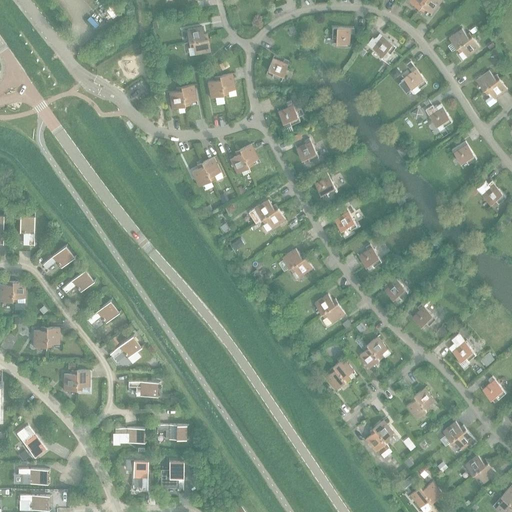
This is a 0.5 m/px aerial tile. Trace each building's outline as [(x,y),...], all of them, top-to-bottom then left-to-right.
[(420,8),(425,0),(409,0),(409,1),(420,8)] [(441,0),(425,0),(420,8),(424,12),(426,9),(432,13),(442,0),(441,0)] [(188,42),(208,39),(207,33),(203,34),(202,27),(186,30),(188,42)] [(350,33),(354,33),(354,28),(333,27),(332,37),(337,38),(337,44),(350,44),(350,33)] [(456,48),(472,36),(469,32),(466,34),(462,28),(449,38),(456,48)] [(379,40),(373,48),(383,56),(387,51),(390,54),(397,46),(380,33),(376,37),(379,40)] [(472,36),(456,48),(459,52),(462,50),(467,56),(480,47),(472,36)] [(379,40),(376,37),(374,39),(372,37),(367,44),(373,48),(379,40)] [(208,39),(188,42),(189,47),(193,47),(194,54),(210,51),(208,39)] [(357,52),(362,56),(367,51),(361,47),(357,52)] [(284,59),(283,62),(272,58),(267,70),(273,72),(272,77),(281,80),(289,61),(284,59)] [(412,93),(415,94),(420,90),(419,88),(427,82),(411,61),(406,64),(412,71),(404,78),(412,88),(410,90),(412,93)] [(484,90),(500,78),(497,74),(494,76),(489,70),(476,80),(484,90)] [(219,76),(223,95),(228,94),(227,91),(235,89),(232,73),(219,76)] [(210,97),(223,95),(219,76),(214,77),(215,80),(207,82),(210,97)] [(500,78),(484,90),(487,94),(488,94),(490,97),(485,100),(490,106),(497,101),(494,98),(507,89),(500,78)] [(181,86),(184,106),(190,105),(189,101),(196,100),(193,84),(181,86)] [(172,108),(184,106),(181,86),(176,87),(176,91),(169,92),(172,108)] [(289,121),(291,125),(301,121),(292,101),(287,103),(288,107),(278,111),(284,123),(289,121)] [(444,127),(452,121),(441,103),(434,108),(432,105),(425,109),(436,126),(441,123),(444,127)] [(290,136),(293,141),(302,137),(300,132),(290,136)] [(308,157),(310,161),(319,157),(309,137),(304,140),(306,143),(296,148),(302,160),(308,157)] [(466,160),(468,164),(477,158),(465,140),(452,149),(461,163),(466,160)] [(239,149),(248,167),(253,165),(251,162),(258,158),(251,144),(239,149)] [(236,173),(248,167),(239,149),(235,152),(236,155),(229,158),(236,173)] [(201,163),(210,180),(215,178),(213,175),(220,172),(213,157),(201,163)] [(198,186),(210,180),(201,163),(197,165),(198,168),(191,171),(198,186)] [(326,192),(329,196),(338,191),(327,172),(322,175),(324,178),(315,183),(321,195),(326,192)] [(485,181),(477,188),(482,194),(491,204),(495,200),(499,203),(506,196),(492,181),(488,184),(485,181)] [(262,219),(278,208),(275,203),(272,205),(268,199),(255,208),(262,219)] [(346,227),(349,231),(358,226),(346,207),(342,210),(344,213),(334,219),(341,230),(346,227)] [(278,208),(262,219),(265,223),(268,221),(272,228),(285,219),(278,208)] [(28,244),(34,245),(34,216),(20,215),(19,232),(28,232),(28,244)] [(371,263),(374,267),(382,261),(370,243),(365,246),(368,249),(359,256),(366,266),(371,263)] [(61,268),(64,265),(74,257),(65,245),(42,264),(46,268),(55,261),(61,268)] [(289,268),(306,257),(303,252),(300,254),(296,248),(282,257),(289,268)] [(306,257),(289,268),(292,272),(295,270),(300,276),(313,267),(306,257)] [(75,285),(80,292),(93,281),(84,269),(62,288),(65,292),(75,285)] [(255,279),(260,286),(265,283),(261,276),(255,279)] [(398,295),(401,298),(408,292),(394,276),(390,279),(392,282),(384,289),(393,299),(398,295)] [(0,300),(12,301),(12,281),(7,281),(7,285),(0,284),(0,300)] [(12,281),(12,301),(17,301),(17,297),(25,298),(25,281),(12,281)] [(322,313),(338,302),(335,298),(332,300),(328,294),(315,303),(322,313)] [(100,316),(106,323),(119,312),(109,300),(87,319),(91,323),(100,316)] [(338,302),(322,313),(325,318),(323,319),(327,325),(345,313),(338,302)] [(426,322),(429,325),(436,318),(421,303),(417,307),(420,309),(412,317),(421,326),(426,322)] [(46,347),(46,327),(41,327),(41,330),(33,330),(33,346),(46,347)] [(46,327),(46,347),(51,347),(51,343),(59,343),(59,327),(46,327)] [(455,343),(450,347),(450,349),(452,351),(461,361),(459,362),(464,367),(470,362),(468,361),(476,354),(458,333),(451,339),(455,343)] [(113,350),(109,353),(110,354),(112,357),(113,358),(122,350),(128,357),(132,362),(140,356),(136,351),(141,347),(132,335),(113,350)] [(114,346),(118,342),(114,336),(109,339),(114,346)] [(367,344),(380,359),(384,356),(382,353),(388,349),(377,336),(367,344)] [(370,367),(380,359),(367,344),(363,347),(365,350),(359,355),(370,367)] [(313,355),(308,359),(311,364),(316,360),(313,355)] [(334,365),(346,381),(350,378),(348,375),(354,370),(344,357),(334,365)] [(336,389),(346,381),(334,365),(330,369),(332,372),(326,376),(336,389)] [(71,373),(64,373),(63,389),(69,390),(69,396),(76,397),(76,390),(77,370),(71,370),(71,373)] [(77,370),(76,390),(81,390),(81,386),(89,386),(89,370),(77,370)] [(496,395),(499,399),(506,392),(492,376),(488,379),(491,382),(482,389),(491,399),(496,395)] [(136,387),(136,395),(157,396),(157,381),(128,381),(128,387),(136,387)] [(415,395),(427,410),(431,407),(429,404),(435,400),(425,387),(415,395)] [(417,418),(427,410),(415,395),(410,398),(413,401),(407,406),(417,418)] [(374,427),(386,443),(390,440),(388,437),(394,432),(384,419),(374,427)] [(451,441),(466,429),(463,424),(460,427),(455,421),(443,431),(451,441)] [(168,439),(185,439),(186,424),(157,423),(157,429),(169,430),(168,439)] [(16,433),(34,456),(46,447),(28,424),(16,433)] [(144,427),(115,427),(115,433),(119,433),(119,442),(127,442),(144,442),(144,427)] [(376,451),(386,443),(374,427),(370,431),(372,433),(366,438),(376,451)] [(466,429),(451,441),(454,445),(457,443),(462,449),(474,439),(466,429)] [(473,474),(488,462),(485,458),(482,460),(478,454),(465,464),(473,474)] [(133,459),(125,459),(125,467),(133,467),(133,477),(133,486),(141,486),(141,489),(147,489),(148,460),(133,460),(133,459)] [(168,475),(161,475),(161,487),(177,487),(177,490),(183,490),(184,461),(169,461),(168,475)] [(488,462),(473,474),(476,479),(479,476),(484,482),(496,472),(488,462)] [(47,468),(18,468),(18,474),(22,474),(22,483),(30,483),(47,483),(47,468)] [(420,486),(433,502),(443,494),(433,481),(427,486),(425,483),(420,486)] [(420,486),(410,494),(420,507),(424,511),(425,511),(431,508),(429,505),(433,502),(420,486)] [(501,496),(511,505),(511,487),(510,486),(501,496)] [(29,509),(48,509),(49,495),(20,494),(20,500),(30,500),(29,509)] [(500,511),(511,511),(511,505),(501,496),(498,499),(501,502),(495,508),(500,511)] [(245,511),(239,503),(235,506),(236,509),(231,511),(245,511)]
